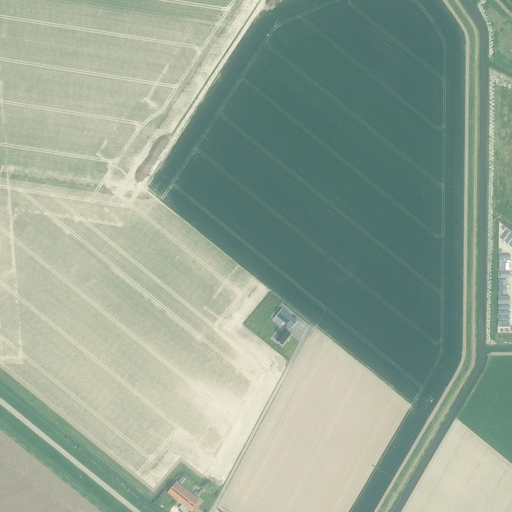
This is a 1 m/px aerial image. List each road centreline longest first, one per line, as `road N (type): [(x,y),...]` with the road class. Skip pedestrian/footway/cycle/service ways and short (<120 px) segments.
road 1 (unclassified): [(211,511),(310,325)]
road 2 (unclassified): [(136,511),(4,404)]
